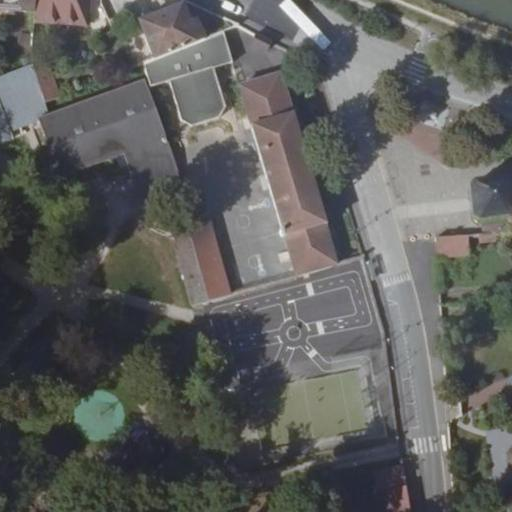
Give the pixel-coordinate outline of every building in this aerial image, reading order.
[(0,0),(0,8),(35,10),(35,0),(0,0)] [(88,0),(35,0),(35,10),(35,24),(87,27),(88,0)] [(190,23),(182,4),(139,22),(154,62),(206,41),(197,19),(190,23)] [(124,29),(119,17),(108,21),(114,32),(124,29)] [(231,63),(221,34),(206,41),(154,62),(143,66),(147,79),(151,89),(170,82),(182,123),(193,129),(220,120),(226,109),(212,70),(231,63)] [(273,42),(256,34),(252,42),(262,48),(261,48),(268,52),(273,42)] [(35,73),(32,65),(0,78),(0,142),(7,140),(14,138),(11,131),(38,120),(59,179),(125,156),(138,197),(175,183),(182,180),(145,80),(49,115),(45,104),(40,86),(35,73)] [(54,81),(49,68),(35,73),(40,86),(54,81)] [(282,75),(239,86),(295,279),(337,266),(326,226),(328,225),(294,114),(293,114),(282,75)] [(60,98),(54,81),(40,86),(45,104),(60,98)] [(477,223),(483,223),(485,238),(510,236),(509,227),(511,226),(511,173),(503,174),(503,181),(473,185),(469,190),(472,220),(477,223)] [(229,297),(209,223),(187,229),(208,303),(229,297)] [(208,303),(187,229),(173,233),(192,308),(208,303)] [(468,256),(466,236),(436,239),(437,259),(468,256)] [(410,511),(403,467),(374,471),(380,511),(410,511)]
